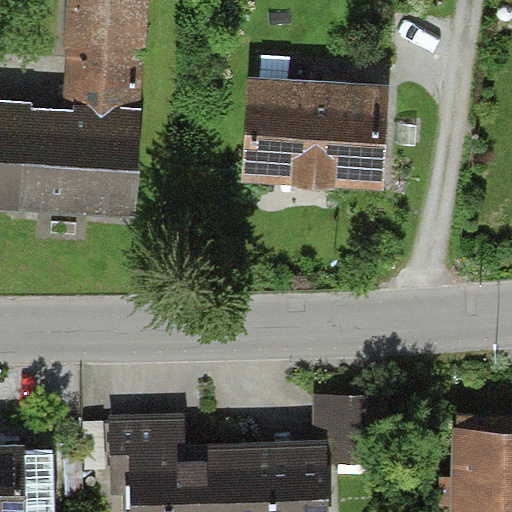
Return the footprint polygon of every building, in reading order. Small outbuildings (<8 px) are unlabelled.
[(66,0),(61,97),(0,93),(0,207),(135,215),(147,0),(66,0)] [(384,82),(243,76),(239,180),(379,186),(384,82)] [(183,416),(118,418),(121,511),(339,511),(337,463),(396,461),(393,398),(314,401),(315,439),(184,444),(183,416)] [(511,511),(511,428),(446,427),(444,511),(511,511)] [(25,511),(25,443),(0,443),(0,511),(25,511)]
